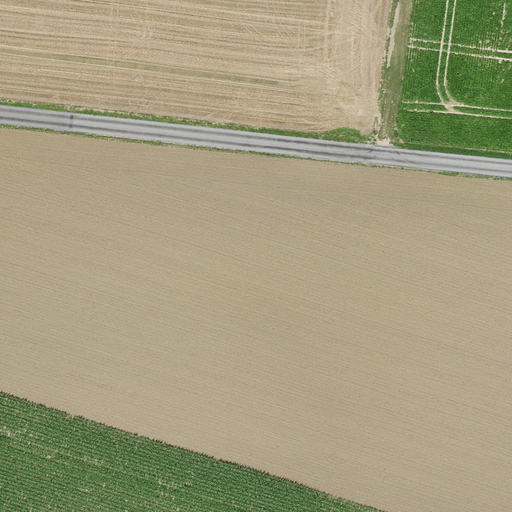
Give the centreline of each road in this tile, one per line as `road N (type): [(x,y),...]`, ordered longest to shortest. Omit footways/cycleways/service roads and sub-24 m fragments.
road 1 (unclassified): [(0,115),(511,169)]
road 2 (track): [(385,156),(401,0)]
